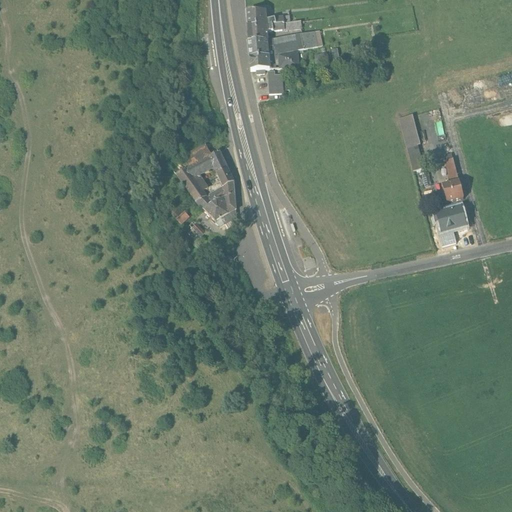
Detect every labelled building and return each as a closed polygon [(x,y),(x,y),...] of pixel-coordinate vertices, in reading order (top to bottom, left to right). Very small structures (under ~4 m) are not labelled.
[(253,14),(246,15),(247,30),(266,28),(265,23),(265,13),(258,14),(253,14)] [(286,19),(271,20),(271,21),(265,23),(266,28),(284,26),(284,22),(286,21),(286,19)] [(284,26),(266,28),(266,34),(287,31),(287,29),(285,30),(284,26)] [(266,28),(247,30),(248,45),(267,43),(266,34),(266,28)] [(297,44),(268,49),(268,59),(278,57),(286,55),(297,53),(299,52),(297,44)] [(268,49),(249,51),(250,61),(268,59),(268,49)] [(297,53),(286,55),(287,64),(298,63),(297,53)] [(286,55),(278,57),(280,71),(298,69),(298,63),(287,64),(286,55)] [(278,57),(268,59),(269,72),(280,71),(278,57)] [(268,59),(250,61),(251,73),(256,73),(264,72),(269,72),(268,59)] [(412,118),(400,121),(414,173),(424,171),(418,148),(420,147),(412,118)] [(220,156),(188,173),(194,182),(215,171),(224,166),(220,156)] [(453,161),(446,163),(451,181),(454,185),(458,184),(453,161)] [(224,166),(215,171),(218,177),(227,172),(224,166)] [(227,172),(218,177),(221,185),(224,191),(233,185),(227,172)] [(194,182),(188,173),(177,179),(184,189),(196,206),(206,201),(206,199),(203,195),(194,182)] [(184,189),(177,179),(173,181),(180,192),(184,189)] [(454,185),(442,188),(447,206),(463,201),(458,184),(454,185)] [(206,201),(196,206),(216,225),(230,217),(234,222),(237,221),(236,214),(233,185),(224,191),(218,194),(206,201)] [(221,185),(215,188),(218,194),(224,191),(221,185)] [(211,190),(203,195),(206,199),(214,194),(211,190)] [(230,217),(216,225),(221,230),(234,222),(230,217)]
